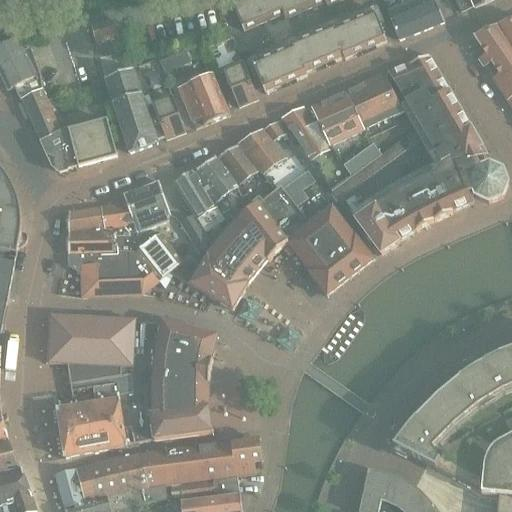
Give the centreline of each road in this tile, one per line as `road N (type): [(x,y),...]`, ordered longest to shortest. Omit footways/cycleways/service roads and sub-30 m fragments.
road 1 (residential): [(49,198),(439,40)]
road 2 (residential): [(337,511),(362,452),(421,379),(480,337),(511,326)]
road 3 (residential): [(511,153),(439,40)]
